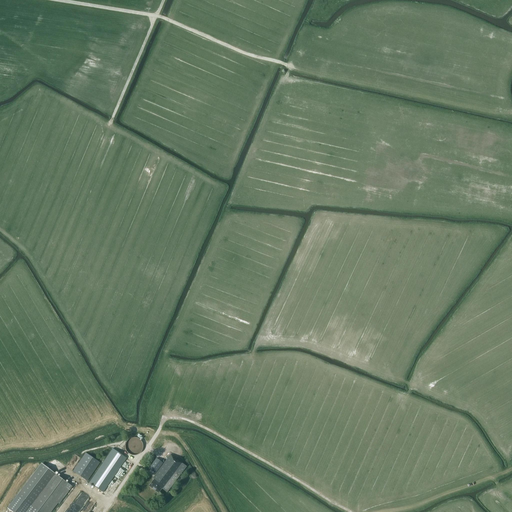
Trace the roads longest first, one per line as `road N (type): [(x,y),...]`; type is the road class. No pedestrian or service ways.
road 1 (track): [(222,511),(170,433),(120,426),(51,452),(0,458)]
road 2 (track): [(57,0),(156,15),(290,66)]
road 3 (track): [(158,432),(163,416),(199,425),(351,511)]
road 4 (track): [(110,123),(163,0)]
